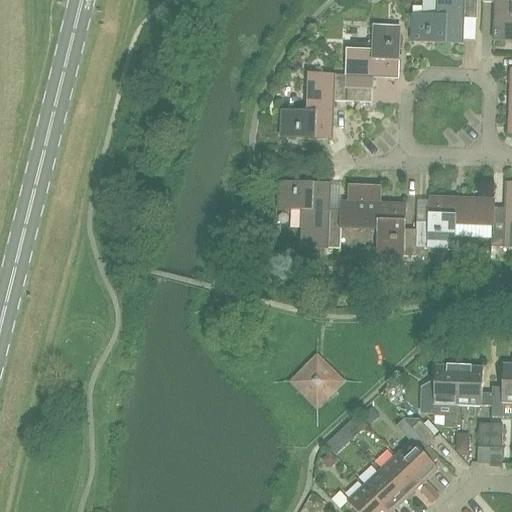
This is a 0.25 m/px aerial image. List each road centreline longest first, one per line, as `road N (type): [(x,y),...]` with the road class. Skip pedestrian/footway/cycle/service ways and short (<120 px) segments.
road 1 (primary): [(0,336),(81,0)]
road 2 (residential): [(486,159),(486,80),(405,81),(402,158)]
